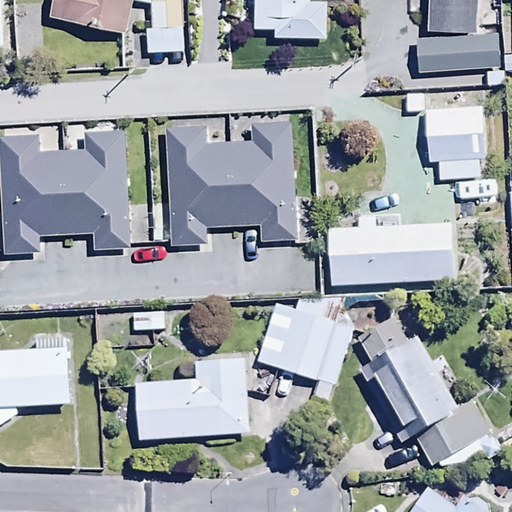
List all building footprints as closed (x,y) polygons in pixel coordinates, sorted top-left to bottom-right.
[(182,0),(53,0),(50,18),(129,34),(136,1),(150,4),(151,29),(145,29),(146,56),(186,54),(182,0)] [(256,0),(256,31),(275,31),(275,40),(328,41),(329,4),(310,3),(309,0),(256,0)] [(477,33),(478,0),(429,0),(428,31),(477,33)] [(497,36),(418,40),(420,76),(499,72),(497,36)] [(480,180),(479,163),(484,162),(481,108),(425,111),(428,165),(437,165),(438,182),(480,180)] [(208,131),(167,132),(171,244),(208,242),(208,230),(264,228),(264,243),(298,241),(294,126),(251,128),(252,142),(209,144),(208,131)] [(41,138),(0,139),(0,151),(5,253),(42,251),(41,237),(94,234),(95,250),(129,248),(123,134),(84,136),(85,151),(42,154),(41,138)] [(358,221),(358,229),(329,231),(332,289),(456,283),(453,225),(398,227),(397,219),(358,221)] [(295,313),(278,307),(257,363),(320,386),(314,401),(328,406),(355,333),(344,312),(347,303),(298,303),(295,313)] [(133,315),(134,335),(163,335),(163,315),(133,315)] [(416,442),(459,411),(411,335),(406,339),(394,320),(358,342),(372,367),(362,372),(404,448),(416,442)] [(0,428),(18,419),(17,409),(74,406),(72,352),(66,352),(65,342),(38,343),(39,354),(0,355),(0,428)] [(196,382),(138,386),(143,445),(250,436),(244,362),(195,366),(196,382)] [(459,411),(416,442),(431,469),(439,466),(442,469),(473,464),(486,456),(489,461),(501,454),(491,438),(494,437),(473,403),(459,411)] [(479,511),(463,502),(459,508),(426,488),(410,511),(479,511)]
